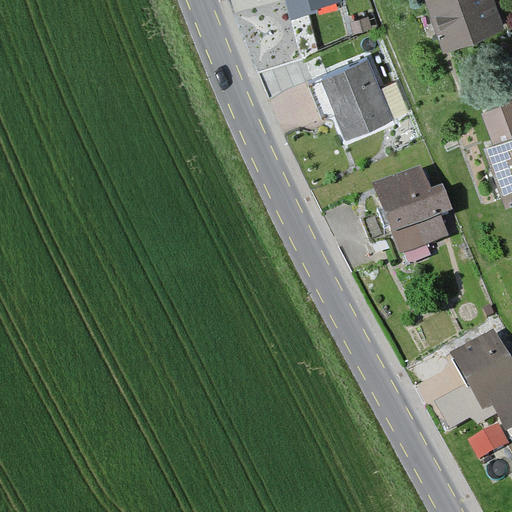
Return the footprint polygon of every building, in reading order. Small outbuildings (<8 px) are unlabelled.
[(285,0),(290,16),(306,11),(302,1),(304,0),(285,0)] [(417,0),(437,52),(502,27),(491,0),(417,0)] [(367,57),(315,81),(343,141),(395,117),(367,57)] [(511,99),(474,114),(486,145),(477,148),(500,208),(511,203),(511,99)] [(415,178),(361,201),(389,265),(443,241),(434,222),(444,217),(433,193),(423,197),(415,178)] [(511,375),(509,377),(488,340),(444,364),(476,422),(490,414),(502,437),(511,431),(511,375)] [(495,430),(468,444),(479,464),(506,451),(495,430)]
